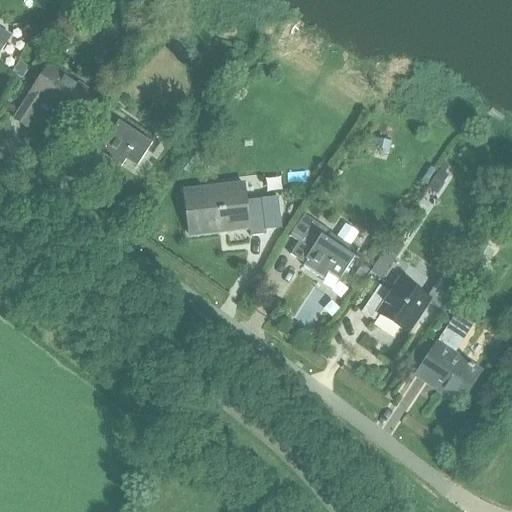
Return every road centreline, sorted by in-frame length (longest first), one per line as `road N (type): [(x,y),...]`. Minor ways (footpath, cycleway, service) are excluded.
road 1 (residential): [(484,511),(0,168)]
road 2 (unclassified): [(338,511),(251,421),(0,242)]
